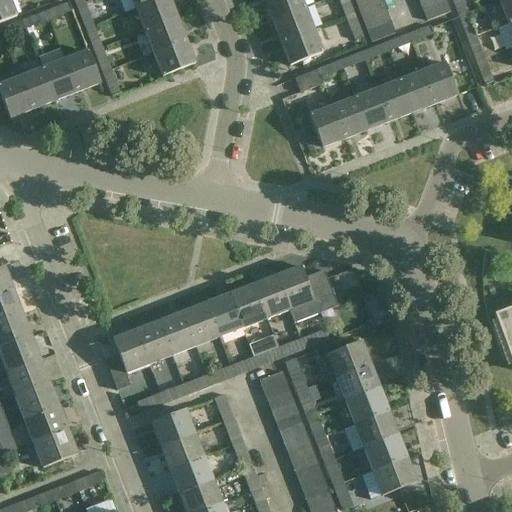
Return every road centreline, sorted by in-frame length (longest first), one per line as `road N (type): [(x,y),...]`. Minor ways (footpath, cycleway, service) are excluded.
road 1 (residential): [(143,511),(28,209),(25,165)]
road 2 (residential): [(471,480),(429,300),(408,257)]
road 3 (residential): [(408,257),(353,229),(208,200)]
road 4 (residential): [(208,200),(235,61),(214,0)]
road 5 (residential): [(208,200),(25,165)]
road 6 (residential): [(408,257),(456,141),(511,120)]
